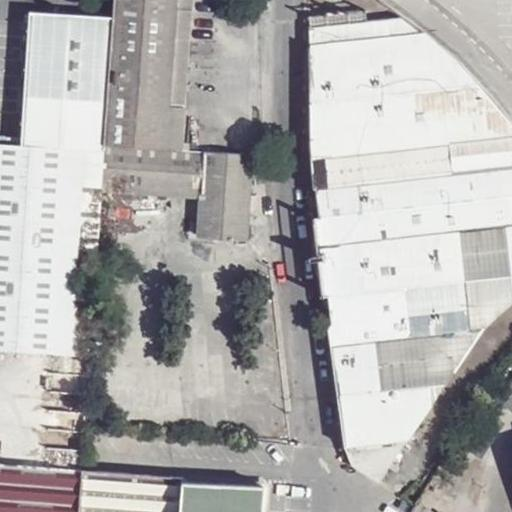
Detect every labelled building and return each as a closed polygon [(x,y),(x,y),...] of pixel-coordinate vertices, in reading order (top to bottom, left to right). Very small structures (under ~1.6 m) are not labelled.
[(105,145),(166,149),(184,150),(194,0),(115,0),(114,17),(105,145)] [(102,191),(105,145),(114,17),(31,11),(22,144),(0,142),(0,348),(18,350),(71,355),(90,356),(102,191)] [(309,46),(425,32),(403,16),(366,21),(365,11),(309,18),(309,28),(309,46)] [(309,158),(319,229),(315,229),(344,445),(345,447),(351,465),(381,483),(476,337),(511,301),(511,123),(488,93),(457,61),(425,32),(309,46),(309,158)] [(102,191),(200,197),(203,152),(184,150),(166,149),(105,145),(102,191)] [(247,239),(253,156),(203,152),(200,197),(198,236),(247,239)] [(511,384),(499,402),(510,411),(511,408),(511,384)] [(501,422),(489,413),(467,448),(479,456),(501,422)] [(0,511),(180,511),(183,482),(184,477),(0,463),(0,511)] [(262,511),(264,487),(183,482),(180,511),(262,511)] [(322,511),(324,489),(287,486),(284,511),(322,511)]
